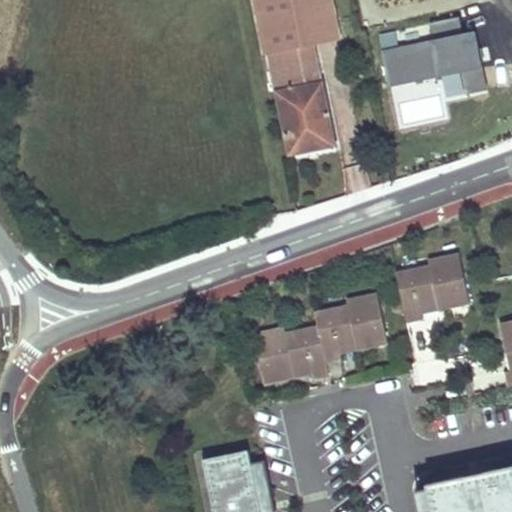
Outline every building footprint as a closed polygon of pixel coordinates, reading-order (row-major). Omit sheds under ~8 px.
[(304,0),(258,0),(269,55),(316,45),(340,40),(335,16),(309,21),(304,0)] [(332,0),(304,0),(309,21),(335,16),(332,0)] [(466,94),(487,90),(475,31),(463,33),(459,17),(428,23),(432,39),(388,47),(396,85),(461,71),(466,94)] [(294,89),(323,83),(316,45),(269,55),(275,82),(292,78),(294,89)] [(309,148),(335,143),(323,83),(294,89),(292,78),(275,82),(290,158),(310,153),(309,148)] [(310,153),(336,148),(335,143),(309,148),(310,153)] [(438,311),(471,304),(460,254),(428,261),(430,267),(397,274),(408,323),(422,320),(421,315),(420,308),(437,304),(438,311)] [(349,301),(350,307),(317,314),(320,328),(328,362),(342,359),(341,353),(340,347),(357,343),(359,350),(389,342),(378,295),(349,301)] [(421,315),(438,311),(437,304),(420,308),(421,315)] [(509,355),(511,354),(511,373),(508,375),(511,388),(511,387),(511,321),(502,324),(509,355)] [(331,375),(328,362),(320,328),(286,335),(284,330),(255,336),(266,385),(294,378),(295,378),(294,372),(312,368),(313,374),(314,379),(331,375)] [(341,353),(359,350),(357,343),(340,347),(341,353)] [(295,378),(313,374),(312,368),(294,372),(295,378)] [(244,511),(244,510),(261,507),(248,451),(204,460),(215,511),(244,511)] [(434,511),(511,511),(511,466),(485,472),(487,478),(464,483),(462,477),(429,484),(434,511)] [(464,483),(487,478),(485,472),(462,477),(464,483)]
